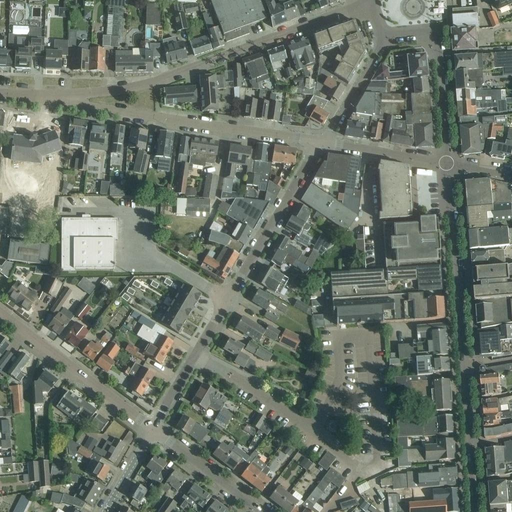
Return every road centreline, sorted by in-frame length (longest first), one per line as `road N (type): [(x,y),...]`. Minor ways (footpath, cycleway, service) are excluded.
road 1 (residential): [(472,511),(446,163)]
road 2 (unclassified): [(366,0),(156,80),(62,98)]
road 3 (residential): [(315,140),(62,98)]
road 4 (residential): [(193,355),(315,140)]
road 5 (residential): [(358,468),(272,401),(193,355)]
road 6 (residential): [(152,428),(0,312)]
road 7 (residential): [(446,163),(436,39),(386,35)]
road 8 (residential): [(262,511),(152,428)]
road 9 (residential): [(386,35),(326,142)]
road 10 (residential): [(326,142),(446,163)]
